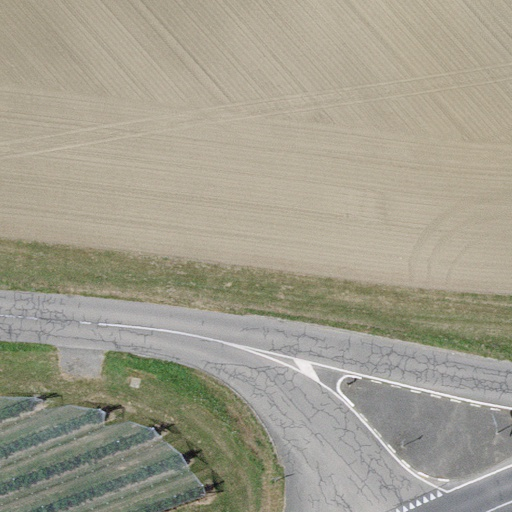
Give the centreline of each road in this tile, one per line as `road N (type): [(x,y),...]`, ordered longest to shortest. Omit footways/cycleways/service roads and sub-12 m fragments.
road 1 (unclassified): [(511,388),(321,345),(223,343)]
road 2 (unclassified): [(0,318),(223,343)]
road 3 (unclassified): [(223,343),(286,396),(331,457),(358,511)]
